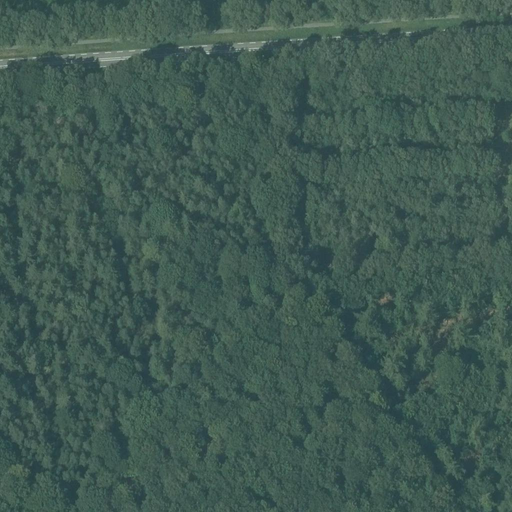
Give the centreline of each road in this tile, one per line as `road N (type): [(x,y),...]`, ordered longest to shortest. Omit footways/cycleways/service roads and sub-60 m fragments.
road 1 (track): [(511,256),(282,279),(101,511)]
road 2 (primary): [(0,69),(511,33)]
road 3 (track): [(258,306),(302,298),(333,316),(461,511)]
